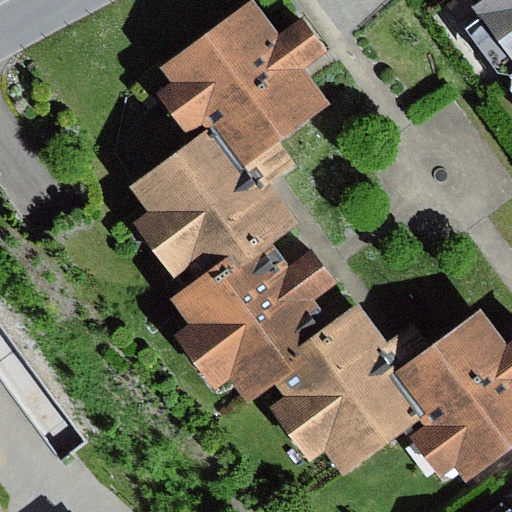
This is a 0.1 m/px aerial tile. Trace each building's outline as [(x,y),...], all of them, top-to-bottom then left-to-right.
[(280,35),(254,0),(162,67),(173,83),(159,93),(191,137),(216,117),(249,160),(271,142),(327,106),(303,73),(330,53),(304,18),(280,35)] [(474,0),(455,0),(448,6),(461,22),(480,7),(474,0)] [(511,0),(482,0),(511,42),(511,0)] [(191,137),(131,182),(152,210),(141,218),(185,275),(229,243),(243,262),(264,246),(294,221),(268,187),(292,169),(271,142),(249,160),(216,117),(191,137)] [(229,243),(185,275),(167,289),(189,318),(179,325),(221,383),(238,370),(255,393),(281,373),(336,333),(316,307),(342,287),(312,247),(281,270),(264,246),(243,262),(229,243)] [(428,413),(411,426),(446,471),(461,460),(472,475),(511,445),(511,335),(487,303),(430,345),(396,371),(428,413)] [(336,333),(281,373),(296,393),(282,403),(319,452),(332,443),(351,469),(411,426),(428,413),(396,371),(430,345),(414,323),(391,340),(368,309),(336,333)]
